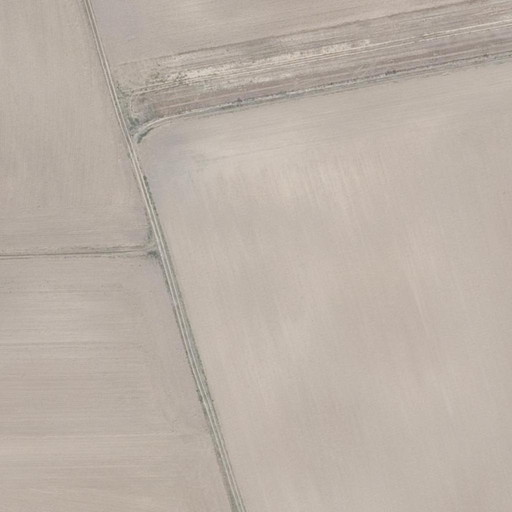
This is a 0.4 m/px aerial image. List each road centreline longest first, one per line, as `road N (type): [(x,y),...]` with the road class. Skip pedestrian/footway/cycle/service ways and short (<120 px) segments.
road 1 (track): [(136,116),(511,49)]
road 2 (track): [(101,0),(166,213)]
road 3 (track): [(0,220),(166,213)]
